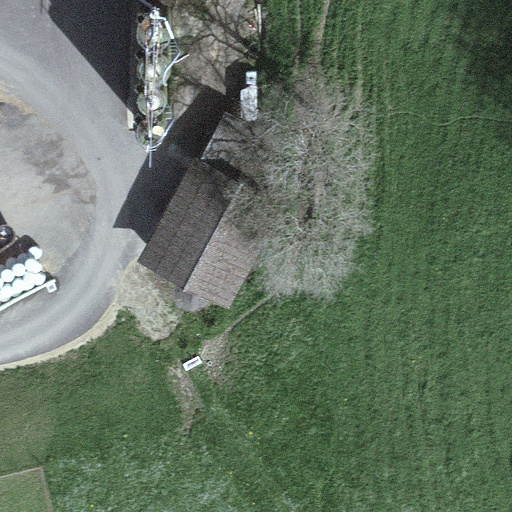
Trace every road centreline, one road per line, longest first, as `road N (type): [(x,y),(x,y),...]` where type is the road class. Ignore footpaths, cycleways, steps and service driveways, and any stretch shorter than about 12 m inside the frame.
road 1 (track): [(0,346),(58,318),(84,294),(116,227),(125,179),(50,98),(0,59)]
road 2 (track): [(125,179),(183,140),(234,0)]
